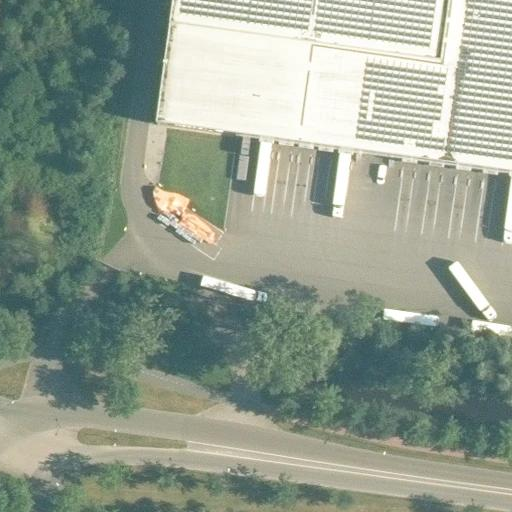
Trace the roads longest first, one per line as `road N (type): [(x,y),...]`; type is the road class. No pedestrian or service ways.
road 1 (secondary): [(204,447),(511,489)]
road 2 (unclassified): [(60,418),(48,357),(71,316),(120,271)]
road 3 (secondary): [(204,447),(141,427),(60,418)]
road 4 (secondary): [(67,456),(204,447)]
